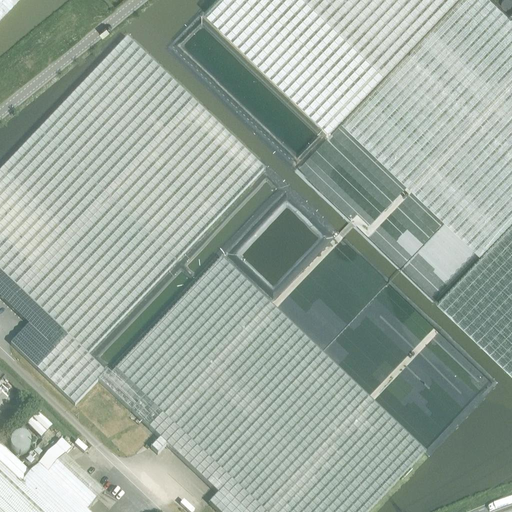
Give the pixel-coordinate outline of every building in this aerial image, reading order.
[(0,0),(0,16),(15,0),(0,0)] [(216,0),(205,12),(206,13),(326,128),(329,130),(383,73),(454,0),(216,0)] [(511,18),(508,15),(492,0),(459,0),(342,123),(479,254),(511,219),(511,18)] [(265,170),(202,111),(127,39),(0,172),(0,272),(69,338),(38,371),(75,407),(98,382),(100,384),(108,376),(87,356),(170,269),(265,170)] [(511,224),(438,303),(511,373),(511,224)] [(100,384),(160,441),(151,450),(157,456),(166,447),(218,496),(208,505),(215,511),(369,511),(425,454),(323,357),(221,260),(109,378),(108,376),(100,384)] [(0,272),(0,298),(29,326),(11,346),(38,371),(69,338),(0,272)] [(19,404),(18,411),(28,412),(29,405),(19,404)] [(37,415),(26,426),(41,440),(52,428),(37,415)] [(18,418),(13,423),(17,427),(22,422),(18,418)] [(40,454),(48,446),(44,441),(36,449),(40,454)] [(62,442),(38,466),(58,484),(86,511),(87,511),(88,511),(105,494),(65,456),(71,450),(62,442)] [(0,511),(86,511),(58,484),(38,466),(30,475),(0,447),(0,511)]
